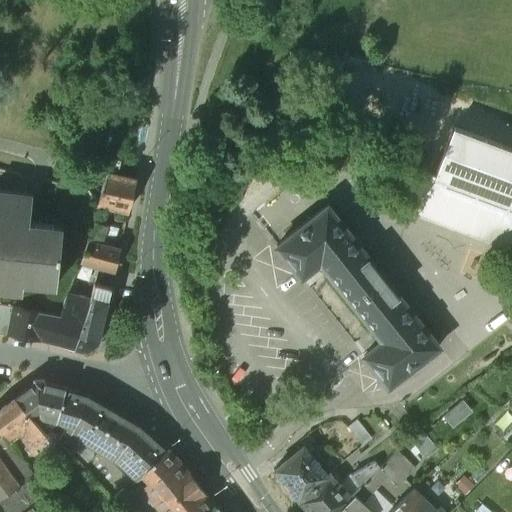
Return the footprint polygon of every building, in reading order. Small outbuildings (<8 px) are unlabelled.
[(408,214),(511,249),(511,155),(449,133),(430,182),(421,179),(417,186),(408,214)] [(121,163),(112,159),(107,175),(117,178),(121,163)] [(117,178),(107,175),(97,205),(129,213),(136,182),(117,178)] [(0,287),(20,290),(21,280),(54,283),(55,277),(54,277),(55,263),(57,263),(57,260),(56,260),(57,245),(58,245),(59,242),(57,242),(59,227),(61,227),(61,223),(28,220),(31,191),(0,188),(0,287)] [(405,304),(361,249),(362,248),(351,235),(351,236),(327,206),(277,246),(301,276),(319,262),(382,341),(363,355),(388,387),(439,347),(415,317),(416,317),(406,304),(405,304)] [(104,226),(95,222),(87,241),(100,244),(104,226)] [(100,244),(87,241),(78,264),(115,274),(120,249),(100,244)] [(92,300),(87,314),(86,314),(75,349),(82,351),(89,350),(95,346),(99,340),(111,290),(94,285),(90,299),(92,300)] [(67,293),(59,315),(58,315),(48,341),(75,349),(86,314),(87,314),(92,300),(90,299),(67,293)] [(12,306),(0,303),(0,331),(8,333),(12,306)] [(58,315),(12,306),(8,333),(48,341),(58,315)] [(42,383),(35,384),(15,399),(42,430),(52,422),(55,423),(57,418),(65,389),(42,383)] [(88,396),(65,389),(57,418),(68,426),(65,430),(90,445),(93,439),(99,443),(117,413),(88,396)] [(462,398),(442,414),(451,426),(471,409),(462,398)] [(42,430),(15,399),(1,409),(18,433),(28,446),(32,450),(35,448),(40,444),(48,438),(42,430)] [(18,433),(1,409),(0,409),(0,429),(3,434),(8,441),(18,433)] [(117,413),(99,443),(93,439),(90,445),(107,454),(128,419),(117,413)] [(140,426),(128,419),(107,454),(115,459),(137,478),(142,474),(166,451),(140,426)] [(372,438),(357,419),(348,427),(362,445),(372,438)] [(415,432),(407,438),(423,457),(436,447),(420,427),(415,432)] [(90,445),(65,430),(56,443),(66,454),(83,472),(94,457),(94,451),(88,448),(90,445)] [(8,441),(3,434),(0,435),(0,459),(20,487),(19,487),(20,489),(30,483),(28,480),(33,476),(13,447),(8,441)] [(66,454),(56,443),(54,445),(48,438),(40,444),(54,463),(66,454)] [(323,459),(308,442),(303,446),(318,463),(323,459)] [(32,450),(28,446),(24,449),(30,457),(38,451),(35,448),(32,450)] [(303,446),(274,470),(299,499),(327,475),(318,463),(303,446)] [(414,467),(396,448),(379,466),(387,475),(386,476),(397,486),(414,467)] [(178,463),(167,451),(142,474),(146,479),(142,482),(141,484),(141,485),(155,503),(144,511),(207,511),(213,507),(178,463)] [(0,497),(9,491),(15,487),(16,489),(19,487),(20,487),(0,459),(0,497)] [(375,461),(351,474),(361,486),(379,466),(375,461)] [(361,486),(353,493),(362,502),(386,476),(387,475),(379,466),(361,486)] [(327,475),(299,499),(309,511),(335,511),(351,496),(330,473),(327,475)] [(50,511),(30,483),(20,489),(24,495),(32,506),(36,511),(50,511)] [(138,511),(127,497),(124,493),(125,492),(120,485),(106,495),(123,511),(138,511)] [(144,511),(155,503),(141,485),(127,497),(138,511),(144,511)] [(438,511),(413,487),(388,511),(438,511)] [(16,501),(9,491),(0,497),(0,503),(6,511),(24,511),(32,506),(24,495),(16,501)] [(335,511),(373,511),(362,502),(353,493),(351,496),(335,511)]
